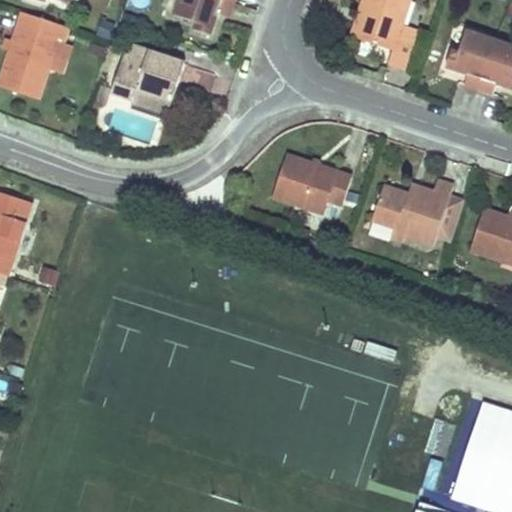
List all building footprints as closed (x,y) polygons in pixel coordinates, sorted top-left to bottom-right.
[(235,0),(181,0),(175,18),(198,25),(196,33),(211,37),(218,18),(228,20),(235,0)] [(393,52),(388,67),(404,71),(417,31),(403,26),(411,0),(364,0),(363,7),(368,9),(357,41),(393,52)] [(352,39),(357,41),(368,9),(363,7),(352,39)] [(0,87),(40,102),(51,69),(59,44),(66,46),(71,30),(47,22),(23,14),(13,44),(10,53),(0,81),(0,87)] [(493,96),(497,85),(511,89),(511,47),(488,40),(467,33),(460,55),(453,53),(447,69),(468,76),(465,86),(493,96)] [(7,42),(4,50),(10,53),(13,44),(7,42)] [(66,46),(59,44),(51,69),(64,73),(72,48),(66,46)] [(173,102),(179,84),(185,66),(128,47),(112,94),(135,102),(138,90),(173,102)] [(138,90),(135,102),(134,105),(168,115),(173,102),(138,90)] [(328,202),(342,207),(352,179),(287,157),(273,198),(324,215),(328,202)] [(408,197),(383,189),(372,223),(394,230),(391,239),(403,243),(405,238),(433,247),(435,241),(450,197),(453,189),(436,183),(432,194),(418,190),(415,199),(408,197)] [(415,199),(418,190),(411,187),(408,197),(415,199)] [(0,275),(9,278),(33,205),(0,193),(0,275)] [(466,202),(450,197),(435,241),(452,246),(466,202)] [(511,224),(483,216),(471,252),(502,262),(504,258),(511,260),(511,224)] [(182,218),(177,229),(196,236),(200,224),(182,218)] [(511,511),(511,415),(482,406),(451,501),(483,511),(511,511)]
